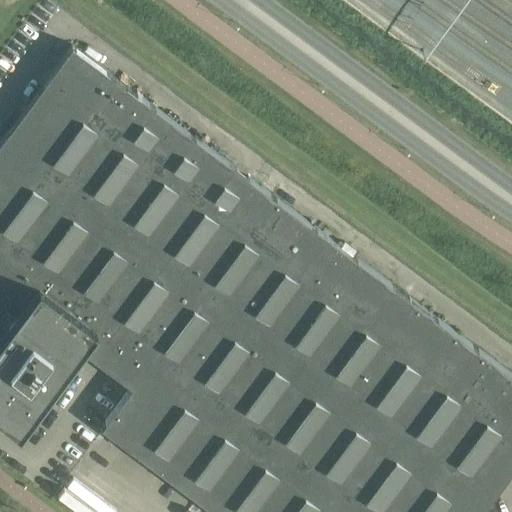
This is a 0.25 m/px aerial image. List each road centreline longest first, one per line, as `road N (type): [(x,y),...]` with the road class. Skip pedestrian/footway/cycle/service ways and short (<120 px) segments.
road 1 (tertiary): [(220,0),(511,214)]
road 2 (tertiary): [(511,186),(260,0)]
